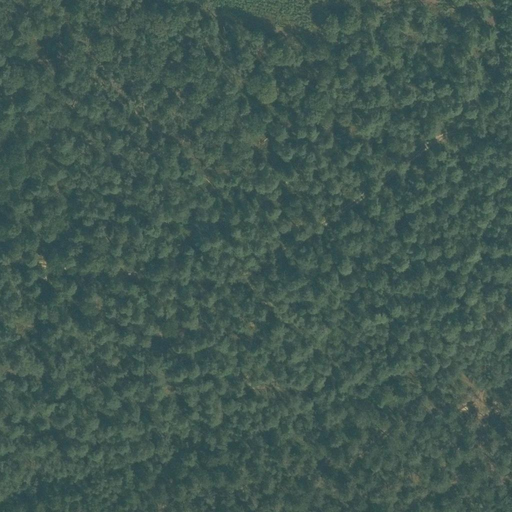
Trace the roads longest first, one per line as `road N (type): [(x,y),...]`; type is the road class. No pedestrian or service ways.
road 1 (track): [(0,261),(242,279),(464,119),(495,69),(498,0)]
road 2 (track): [(473,386),(424,363),(372,379),(352,375),(242,279)]
road 3 (track): [(495,511),(473,386)]
